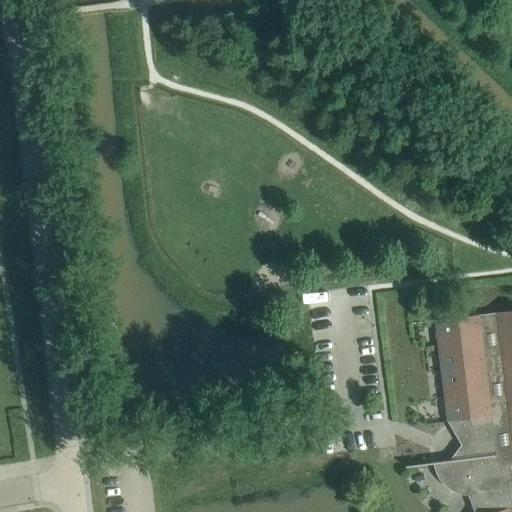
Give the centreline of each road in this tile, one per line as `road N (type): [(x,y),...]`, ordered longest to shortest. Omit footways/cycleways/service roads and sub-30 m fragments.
road 1 (residential): [(68,462),(35,129),(6,0)]
road 2 (residential): [(68,462),(350,421),(334,296)]
